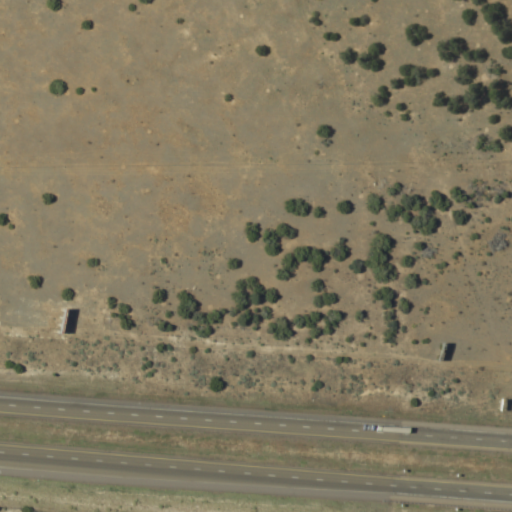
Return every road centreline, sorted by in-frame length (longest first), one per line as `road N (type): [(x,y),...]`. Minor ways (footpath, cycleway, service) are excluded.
road 1 (motorway): [(511,447),(0,408)]
road 2 (motorway): [(0,453),(511,492)]
